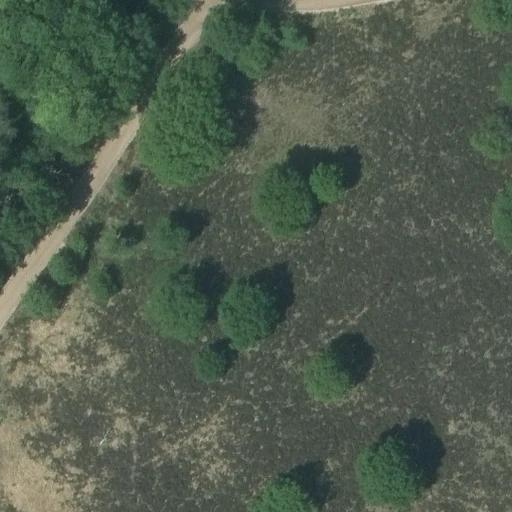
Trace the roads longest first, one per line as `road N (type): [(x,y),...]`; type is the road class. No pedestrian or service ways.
road 1 (track): [(197,19),(0,311)]
road 2 (track): [(0,210),(144,0)]
road 3 (track): [(35,0),(92,70),(137,108)]
